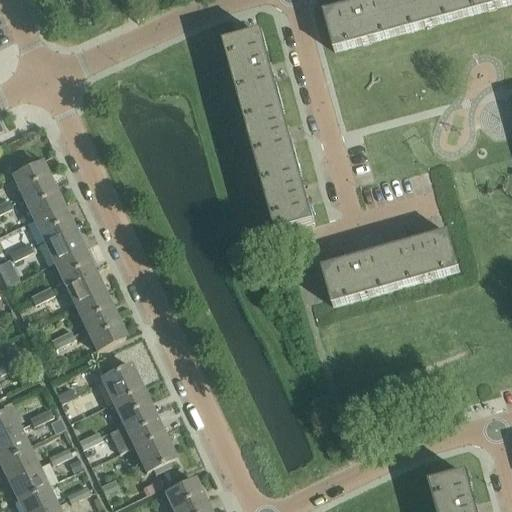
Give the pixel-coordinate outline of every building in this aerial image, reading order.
[(455,0),(390,0),(388,1),(398,38),(461,21),(455,0)] [(511,0),(455,0),(461,21),(511,7),(511,0)] [(398,38),(388,1),(325,18),(335,56),(398,38)] [(225,50),(242,113),(280,103),(263,39),(225,50)] [(280,103),(242,113),(260,176),(297,166),(280,103)] [(297,166),(260,176),(277,240),(288,237),(311,230),(315,229),(303,188),(297,166)] [(12,181),(23,203),(52,189),(41,167),(12,181)] [(52,189),(23,203),(33,225),(62,211),(52,189)] [(9,205),(0,209),(0,212),(3,218),(13,213),(9,205)] [(62,211),(33,225),(44,247),(73,233),(62,211)] [(311,230),(288,237),(291,249),(315,242),(311,230)] [(73,233),(44,247),(54,269),(83,255),(73,233)] [(450,237),(386,255),(397,293),(460,275),(450,237)] [(315,242),(291,249),(294,260),(318,254),(315,242)] [(30,249),(20,254),(24,262),(34,257),(30,249)] [(20,254),(10,258),(14,266),(24,262),(20,254)] [(318,254),(294,260),(297,273),(321,266),(318,254)] [(83,255),(54,269),(65,290),(94,277),(83,255)] [(397,293),(386,255),(323,273),(333,311),(397,293)] [(10,265),(0,269),(0,276),(2,281),(14,275),(10,265)] [(94,277),(65,290),(75,312),(104,298),(94,277)] [(51,293),(41,297),(45,305),(55,301),(51,293)] [(41,297),(31,302),(35,310),(45,305),(41,297)] [(104,298),(75,312),(86,334),(115,320),(104,298)] [(115,320),(86,334),(97,356),(125,343),(115,320)] [(72,336),(62,341),(66,349),(75,344),(72,336)] [(62,341),(52,346),(56,354),(66,349),(62,341)] [(16,363),(6,368),(10,376),(20,371),(16,363)] [(6,368),(0,370),(0,380),(10,376),(6,368)] [(101,383),(113,409),(142,395),(129,369),(122,373),(120,368),(105,375),(108,380),(101,383)] [(61,409),(76,402),(71,393),(56,400),(61,409)] [(142,395),(113,409),(123,430),(152,417),(142,395)] [(0,418),(0,442),(19,434),(9,414),(0,418)] [(50,414),(40,419),(44,427),(54,422),(50,414)] [(152,417),(123,430),(134,452),(163,439),(152,417)] [(40,419),(30,423),(34,431),(44,427),(40,419)] [(59,424),(50,428),(55,439),(64,435),(59,424)] [(19,434),(0,442),(0,466),(28,453),(19,434)] [(99,437),(89,442),(93,450),(102,445),(99,437)] [(163,439),(134,452),(146,478),(153,474),(155,479),(170,472),(168,467),(175,464),(163,439)] [(89,442),(79,447),(83,455),(93,450),(89,442)] [(28,453),(0,466),(0,468),(8,486),(37,473),(28,453)] [(68,453),(59,457),(62,465),(72,461),(68,453)] [(59,457),(49,462),(52,470),(62,465),(59,457)] [(78,464),(69,468),(74,477),(82,473),(78,464)] [(37,473),(8,486),(18,506),(47,492),(37,473)] [(430,489),(436,511),(477,511),(468,479),(430,489)] [(164,498),(171,511),(192,511),(204,506),(193,484),(164,498)] [(116,487),(102,494),(106,503),(121,496),(116,487)] [(87,491),(77,496),(81,504),(91,499),(87,491)] [(47,492),(18,506),(20,511),(53,511),(56,511),(47,492)] [(77,496),(67,501),(71,509),(81,504),(77,496)]
